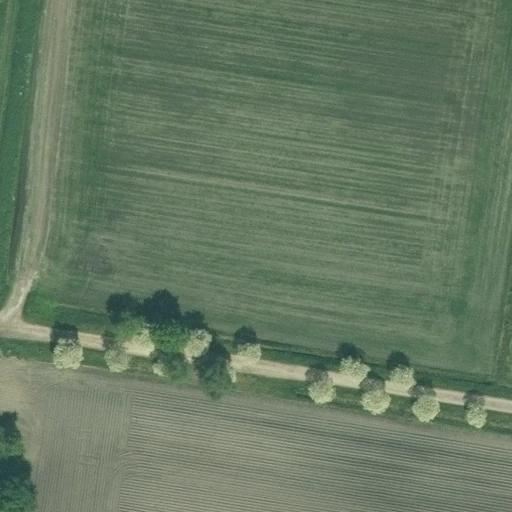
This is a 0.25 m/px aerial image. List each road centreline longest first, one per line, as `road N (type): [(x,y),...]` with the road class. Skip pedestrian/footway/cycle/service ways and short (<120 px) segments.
road 1 (track): [(511,409),(0,327)]
road 2 (track): [(0,322),(13,309),(22,273),(52,0)]
